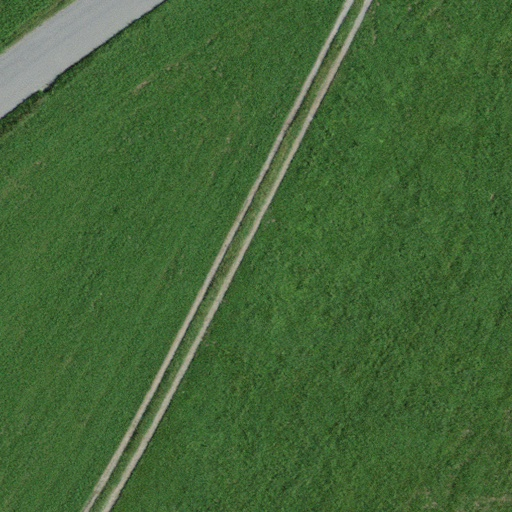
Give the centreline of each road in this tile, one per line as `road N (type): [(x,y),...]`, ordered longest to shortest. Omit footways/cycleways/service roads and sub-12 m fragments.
road 1 (track): [(98,511),(354,0)]
road 2 (unclassified): [(0,87),(118,0)]
